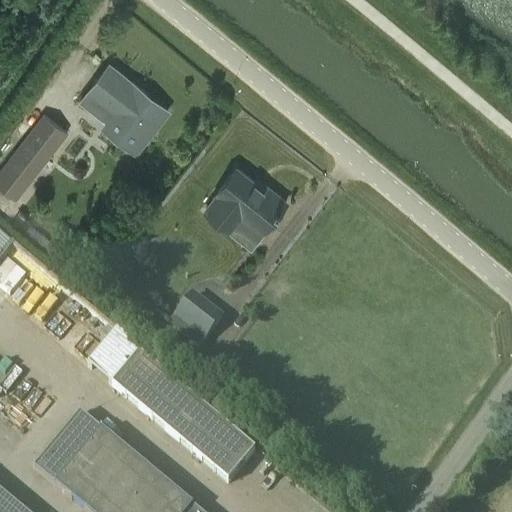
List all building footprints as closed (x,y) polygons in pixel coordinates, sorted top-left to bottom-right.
[(110,64),(86,94),(81,100),(104,118),(109,112),(146,141),(168,113),(146,96),(148,94),(132,81),(131,83),(123,77),(125,75),(110,64)] [(27,136),(17,148),(0,172),(0,177),(22,193),(41,166),(50,154),(67,132),(43,114),(27,136)] [(286,202),(265,186),(263,189),(236,168),(213,197),(214,198),(202,214),(227,233),(239,217),(261,234),(286,202)] [(0,265),(15,248),(0,234),(0,265)] [(201,340),(218,320),(189,296),(173,317),(201,340)] [(140,355),(113,388),(228,485),(256,452),(140,355)] [(82,511),(196,511),(82,415),(34,472),(82,511)]
